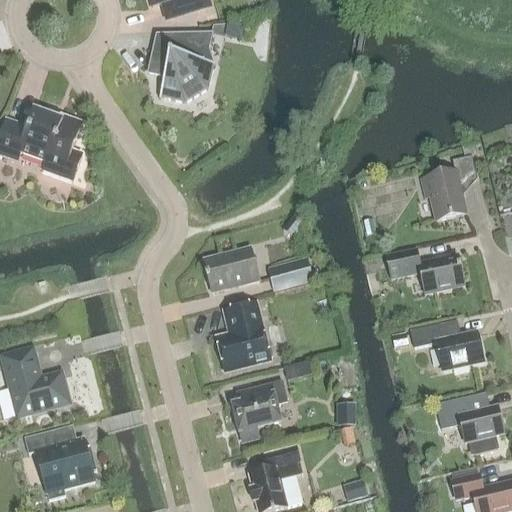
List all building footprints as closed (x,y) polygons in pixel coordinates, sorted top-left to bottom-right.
[(148,0),(151,10),(163,6),(168,20),(203,9),(200,0),(148,0)] [(212,37),(231,36),(231,25),(212,26),(212,37)] [(215,67),(204,65),(211,37),(184,38),(179,59),(153,53),(147,76),(164,80),(159,102),(160,102),(160,101),(186,106),(207,94),(213,68),(214,69),(215,67)] [(72,185),(82,157),(72,154),(82,126),(62,119),(60,123),(34,114),(28,131),(6,123),(0,139),(0,158),(17,165),(20,157),(45,166),(42,174),(72,185)] [(458,187),(476,183),(471,161),(452,165),(454,175),(421,183),(425,200),(430,199),(436,225),(465,218),(458,187)] [(282,232),(291,239),(301,225),(292,218),(282,232)] [(366,239),(375,237),(372,222),(363,224),(366,239)] [(212,297),(259,285),(250,251),(203,263),(207,278),(206,279),(207,282),(208,282),(212,297)] [(464,290),(457,259),(419,267),(416,253),(385,260),(390,283),(420,276),(424,298),(464,290)] [(313,285),(307,261),(268,272),(274,295),(313,285)] [(224,375),(270,363),(262,331),(260,332),(254,306),(225,314),(231,339),(216,343),(224,375)] [(483,365),(477,337),(445,344),(441,328),(410,335),(413,352),(436,347),(442,373),(483,365)] [(18,419),(67,407),(60,378),(39,384),(31,354),(3,361),(18,419)] [(282,370),(286,383),(314,375),(310,362),(282,370)] [(242,446),(258,442),(256,432),(280,426),(276,409),(287,406),(282,384),(253,392),(256,403),(233,409),(242,446)] [(495,454),(491,441),(503,438),(497,410),(470,417),(466,401),(435,409),(441,434),(460,429),(464,447),(471,445),(474,460),(497,455),(497,454),(495,454)] [(92,476),(97,475),(90,450),(86,452),(83,443),(57,449),(53,435),(24,442),(28,458),(36,456),(48,504),(65,500),(64,493),(94,485),(92,476)] [(257,511),(282,511),(287,511),(280,484),(303,478),(295,451),(264,459),(268,474),(248,479),(252,492),(249,493),(253,506),(255,505),(257,511)] [(432,459),(421,470),(430,479),(441,467),(432,459)] [(511,511),(511,485),(482,492),(478,478),(451,485),(455,503),(472,499),(475,511),(511,511)] [(363,483),(343,488),(347,504),(367,499),(363,483)]
